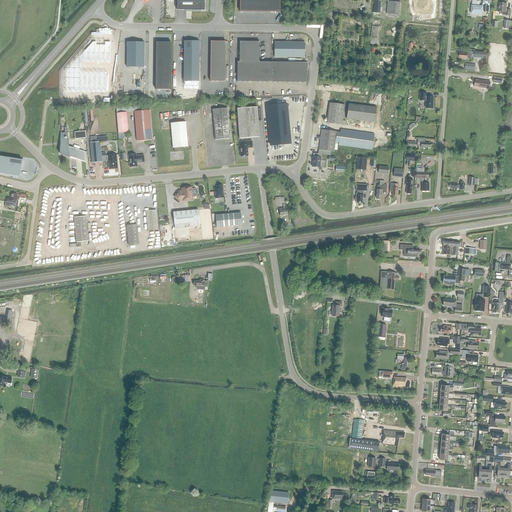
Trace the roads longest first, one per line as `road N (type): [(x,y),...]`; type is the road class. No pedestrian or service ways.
road 1 (tertiary): [(419,403),(322,394),(296,380),(258,169)]
road 2 (unclassified): [(216,27),(309,29),(316,36),(302,160),(291,174)]
road 3 (unknown): [(75,198),(112,200),(115,248),(45,253),(50,201),(66,197)]
road 4 (tertiary): [(49,167),(91,183),(258,169)]
road 5 (residential): [(437,201),(452,0)]
road 6 (unclassified): [(427,316),(432,235),(511,219)]
road 7 (unclassified): [(94,7),(116,25),(216,27)]
road 8 (unclassified): [(307,511),(312,487),(411,493)]
